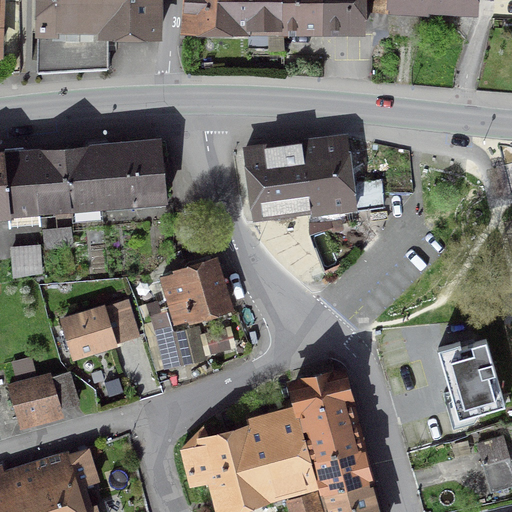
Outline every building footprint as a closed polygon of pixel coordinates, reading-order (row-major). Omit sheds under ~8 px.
[(37,0),(38,69),(106,69),(106,30),(159,30),(158,0),(37,0)] [(189,0),(190,28),(284,27),(283,0),(189,0)] [(321,0),(283,0),(284,27),(322,27),(321,0)] [(364,0),(321,0),(322,27),(365,26),(364,0)] [(474,0),(369,0),(369,9),(393,11),(393,0),(427,0),(427,6),(474,10),(474,0)] [(301,142),(308,207),(339,203),(340,210),(386,205),(383,179),(354,182),(349,136),(301,142)] [(127,144),(133,201),(166,198),(161,141),(127,144)] [(308,207),(301,142),(248,148),(255,213),(308,207)] [(133,201),(127,144),(97,147),(102,204),(133,201)] [(102,204),(97,147),(66,149),(70,206),(102,204)] [(70,206),(66,149),(34,151),(39,216),(57,215),(56,207),(70,206)] [(39,216),(34,151),(1,154),(5,211),(6,219),(39,216)] [(73,229),(47,230),(48,245),(74,243),(73,229)] [(44,249),(15,252),(18,283),(46,280),(44,249)] [(174,269),(159,274),(174,321),(234,303),(218,250),(173,263),(174,269)] [(132,304),(69,323),(78,352),(141,332),(132,304)] [(168,310),(152,314),(164,365),(203,356),(197,328),(174,333),(168,310)] [(419,323),(373,335),(385,384),(432,373),(419,323)] [(441,348),(462,416),(505,403),(484,335),(441,348)] [(315,457),(361,446),(341,372),(294,383),(315,457)] [(58,377),(15,389),(22,414),(65,403),(58,377)] [(209,448),(186,455),(197,490),(217,484),(224,507),(285,488),(291,511),(322,511),(295,410),(255,423),(256,428),(208,443),(209,448)] [(1,462),(0,462),(0,511),(102,511),(98,498),(93,499),(87,481),(99,478),(89,445),(68,451),(67,448),(3,467),(1,462)] [(323,490),(369,479),(361,446),(315,457),(323,490)] [(511,456),(483,464),(490,491),(511,485),(511,456)] [(377,511),(369,479),(323,490),(328,511),(377,511)]
